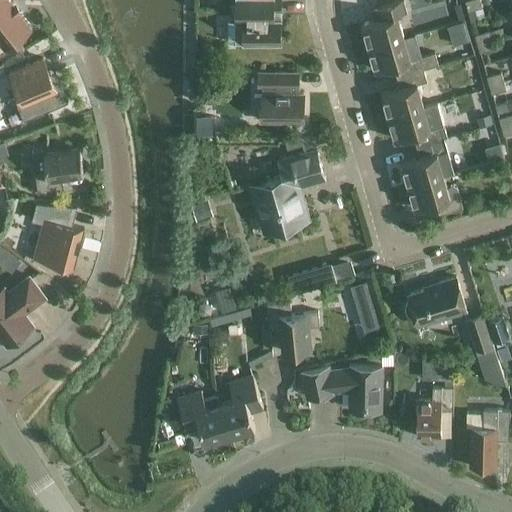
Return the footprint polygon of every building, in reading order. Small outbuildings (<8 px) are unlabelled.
[(0,0),(0,42),(5,48),(31,27),(10,0),(0,0)] [(234,0),(235,20),(228,20),(228,42),(242,42),(242,43),(281,43),(281,18),(274,18),(274,10),(281,10),(281,0),(234,0)] [(380,17),(362,23),(369,46),(404,36),(397,14),(407,11),(403,0),(398,0),(377,6),(380,17)] [(480,0),(465,0),(468,9),(482,6),(480,0)] [(475,34),(477,42),(491,38),(489,30),(475,34)] [(404,36),(369,46),(375,69),(393,64),(396,75),(423,67),(438,63),(435,51),(410,58),(404,36)] [(491,38),(477,42),(480,50),(494,46),(491,38)] [(14,98),(24,119),(68,100),(55,70),(49,72),(43,57),(9,71),(20,95),(14,98)] [(400,87),(382,92),(389,115),(423,105),(417,82),(427,80),(423,67),(396,75),(400,87)] [(303,120),(303,92),(297,92),(298,71),(259,70),(259,84),(262,84),(262,120),(303,120)] [(487,75),(489,84),(503,80),(501,71),(487,75)] [(503,80),(489,84),(492,93),(506,89),(503,80)] [(423,105),(389,115),(395,138),(413,133),(416,144),(443,137),(447,136),(437,101),(423,105)] [(212,111),(195,111),(195,129),(212,129),(212,111)] [(511,113),(499,117),(501,126),(511,122),(511,113)] [(511,122),(501,126),(504,135),(511,132),(511,122)] [(419,156),(402,161),(408,184),(443,174),(453,171),(447,149),(443,137),(416,144),(419,156)] [(32,149),(35,170),(38,191),(63,187),(62,176),(83,173),(80,147),(45,152),(44,148),(32,149)] [(300,184),(325,177),(317,147),(278,158),(282,173),(250,182),(258,211),(265,209),(271,229),(310,218),(300,184)] [(443,174),(408,184),(415,207),(433,202),(436,214),(463,206),(459,194),(457,186),(453,184),(447,186),(443,174)] [(19,196),(19,191),(11,184),(7,184),(8,196),(19,196)] [(44,218),(34,256),(73,266),(74,265),(73,265),(83,228),(84,228),(84,227),(68,223),(73,204),(36,201),(33,215),(44,218)] [(11,248),(15,243),(7,237),(3,243),(11,248)] [(4,286),(0,288),(0,340),(4,340),(6,343),(33,323),(24,312),(45,296),(29,275),(8,291),(4,286)] [(415,315),(417,324),(466,309),(456,275),(437,281),(438,283),(408,292),(410,298),(406,299),(405,306),(407,312),(412,316),(415,315)] [(267,302),(269,328),(281,327),(284,351),(310,348),(307,325),(319,323),(318,309),(291,312),(290,300),(267,302)] [(477,348),(492,343),(482,313),(467,318),(477,348)] [(502,316),(489,320),(495,339),(508,335),(502,316)] [(301,370),(307,395),(334,389),(334,385),(349,383),(349,407),(381,408),(382,365),(350,364),(350,368),(330,371),(329,364),(301,370)] [(234,397),(220,402),(230,433),(255,426),(250,411),(263,407),(253,373),(228,381),(234,397)] [(417,397),(416,435),(440,436),(441,408),(453,409),(453,385),(432,384),(432,398),(417,397)] [(217,393),(204,397),(201,389),(177,396),(187,430),(200,426),(204,441),(230,433),(220,402),(217,393)] [(470,426),(469,465),(496,465),(496,438),(508,439),(509,408),(483,408),(482,426),(470,426)]
